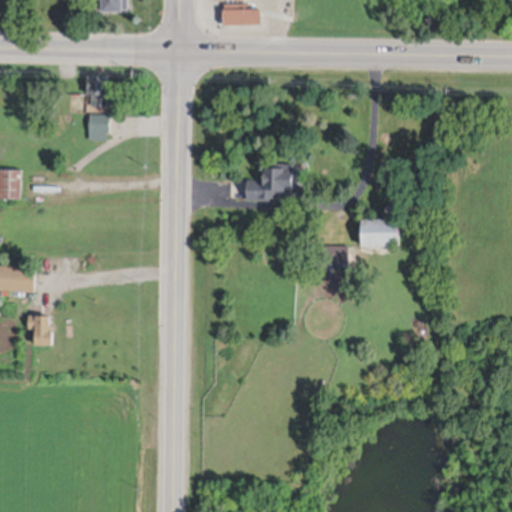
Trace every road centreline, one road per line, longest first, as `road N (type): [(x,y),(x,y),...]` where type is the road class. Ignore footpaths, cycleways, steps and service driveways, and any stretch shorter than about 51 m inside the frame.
road 1 (secondary): [(175,511),(180,0)]
road 2 (secondary): [(0,47),(511,52)]
